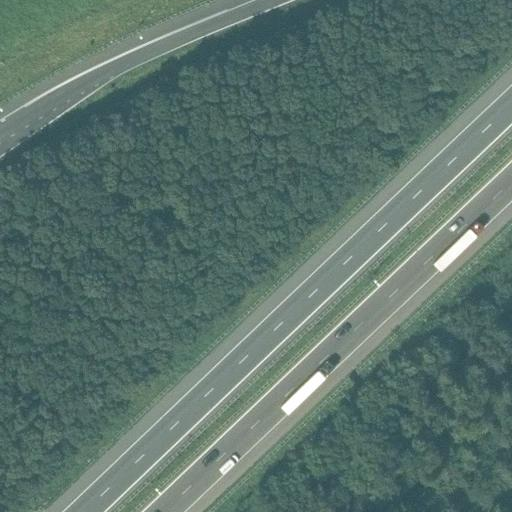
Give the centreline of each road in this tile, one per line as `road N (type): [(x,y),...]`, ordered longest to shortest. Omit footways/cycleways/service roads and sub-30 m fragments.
road 1 (motorway): [(511,108),(89,511)]
road 2 (motorway): [(172,511),(511,184)]
road 3 (motorway): [(275,0),(181,38),(0,136)]
